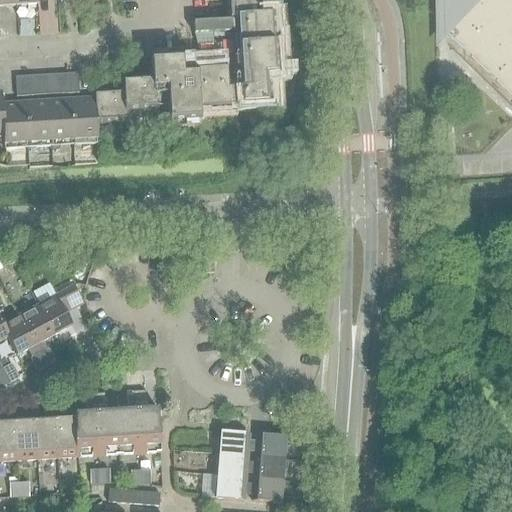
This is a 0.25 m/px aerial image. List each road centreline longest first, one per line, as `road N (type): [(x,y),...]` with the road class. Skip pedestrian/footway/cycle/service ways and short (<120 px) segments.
road 1 (residential): [(0,224),(355,207)]
road 2 (tertiary): [(343,511),(355,207)]
road 3 (tertiary): [(355,207),(344,0)]
road 4 (residential): [(0,46),(100,41),(118,24),(171,21),(179,0)]
